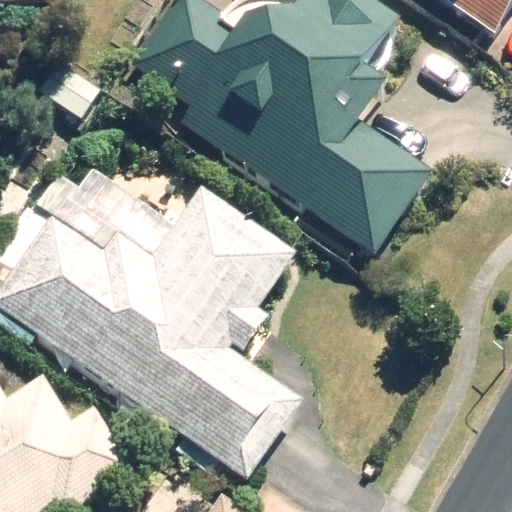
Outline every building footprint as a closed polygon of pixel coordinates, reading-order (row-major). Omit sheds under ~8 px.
[(399,39),(339,0),(317,0),(302,18),(300,17),(297,16),(294,16),(291,15),(288,14),(285,14),(282,14),(279,13),(276,13),(273,13),(270,13),(268,13),(265,14),(262,14),(259,15),(256,15),(253,16),(250,17),(247,18),(244,19),(242,20),(239,21),(236,22),(234,23),(231,25),(229,26),(226,28),(224,30),(221,32),(219,34),(217,35),(215,37),(213,40),(171,11),(121,85),(172,120),(159,139),(365,277),(424,187),(360,144),(395,90),(374,76),(399,39)] [(511,0),(409,0),(490,56),(511,24),(511,0)] [(0,273),(8,279),(0,289),(0,329),(243,498),(300,416),(238,373),(262,338),(246,327),(287,268),(194,203),(146,273),(110,248),(95,269),(21,218),(0,247),(0,273)] [(0,511),(111,511),(130,502),(88,424),(61,438),(38,396),(0,416),(0,511)] [(213,511),(193,498),(182,511),(213,511)]
